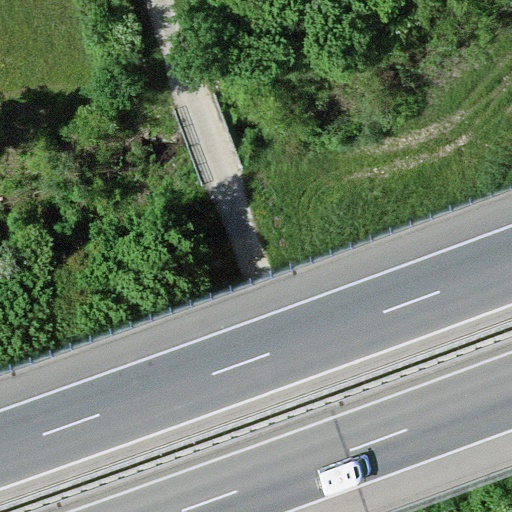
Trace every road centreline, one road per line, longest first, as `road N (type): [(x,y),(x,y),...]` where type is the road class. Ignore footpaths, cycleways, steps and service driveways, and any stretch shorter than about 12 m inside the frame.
road 1 (motorway): [(511,265),(0,450)]
road 2 (track): [(161,0),(341,511)]
road 3 (motorway): [(178,511),(511,391)]
